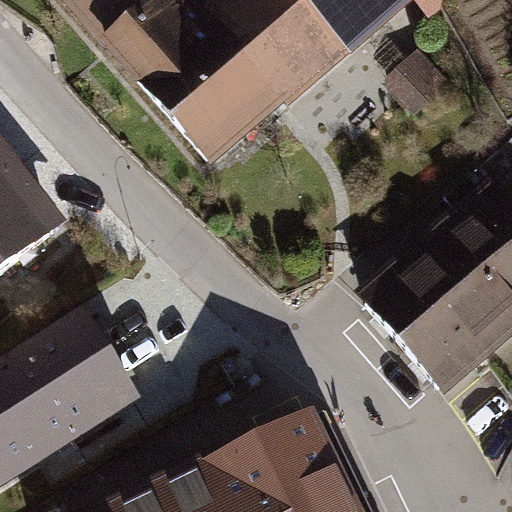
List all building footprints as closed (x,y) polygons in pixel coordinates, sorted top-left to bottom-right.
[(440,0),(48,0),(202,177),(336,61),(343,69),(409,12),(418,21),(439,3),(440,0)] [(0,293),(71,237),(0,148),(0,293)] [(352,304),(398,354),(511,253),(511,212),(487,185),(352,304)] [(511,253),(398,354),(441,403),(511,340),(511,253)] [(0,503),(142,411),(83,320),(0,374),(0,503)] [(348,511),(352,510),(306,419),(124,511),(348,511)]
